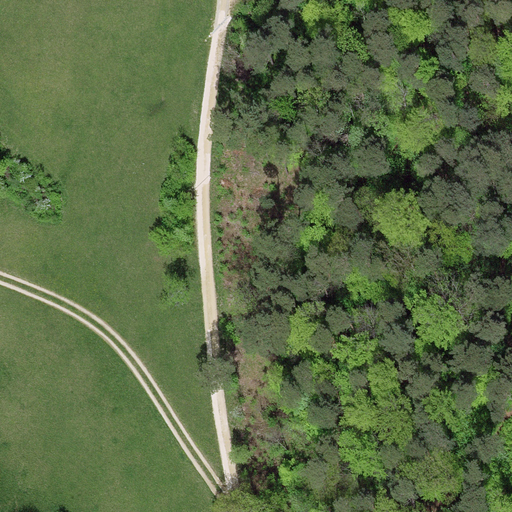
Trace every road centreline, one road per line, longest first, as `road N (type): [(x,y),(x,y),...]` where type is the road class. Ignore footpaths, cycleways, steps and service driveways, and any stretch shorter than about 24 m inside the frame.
road 1 (track): [(243,511),(221,414),(202,214),(222,0)]
road 2 (track): [(233,511),(108,332),(0,277)]
